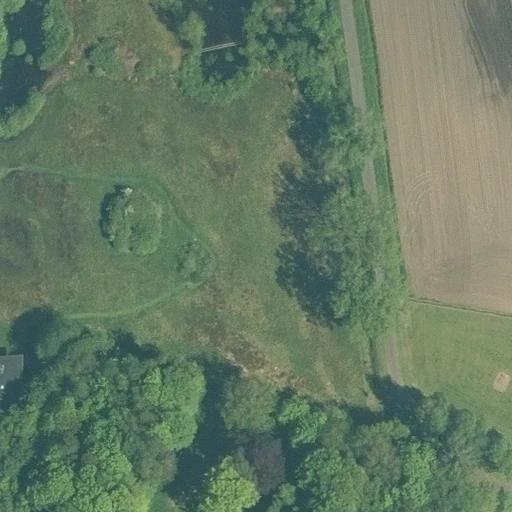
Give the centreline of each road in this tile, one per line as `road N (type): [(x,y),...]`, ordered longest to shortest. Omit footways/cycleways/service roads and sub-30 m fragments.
road 1 (unclassified): [(343,0),(399,448)]
road 2 (unclassified): [(399,448),(511,492)]
